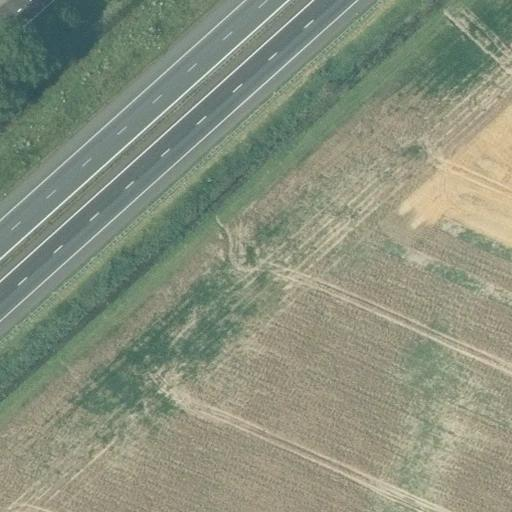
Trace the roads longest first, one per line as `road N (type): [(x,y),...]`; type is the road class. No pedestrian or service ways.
road 1 (motorway): [(0,302),(335,0)]
road 2 (motorway): [(267,0),(0,239)]
